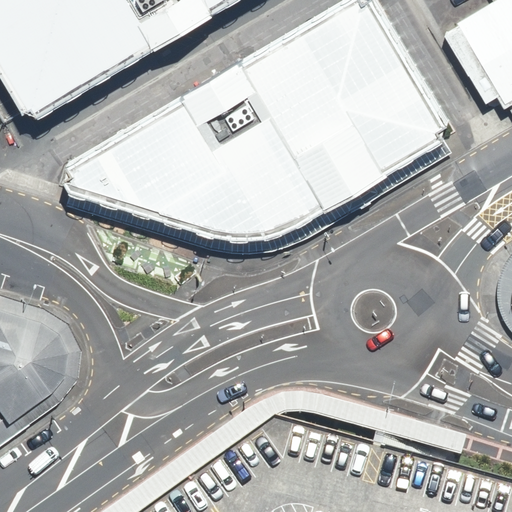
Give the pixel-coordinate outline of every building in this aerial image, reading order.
[(0,0),(0,51),(44,125),(258,0),(0,0)] [(384,0),(350,0),(63,176),(79,189),(239,234),(269,239),(301,234),(338,214),(466,136),(384,0)] [(511,0),(509,0),(494,9),(443,38),(489,112),(500,105),(506,116),(511,112),(511,0)] [(489,0),(494,9),(509,0),(489,0)] [(42,308),(0,295),(0,445),(59,403),(77,382),(81,351),(68,324),(42,308)] [(133,511),(273,414),(277,413),(282,411),(288,410),(298,410),(309,412),(319,414),(459,453),(460,446),(464,434),(335,397),(319,393),(303,391),(287,391),(277,392),(261,399),(247,407),(98,511),(133,511)] [(511,511),(511,479),(456,464),(273,414),(133,511),(511,511)]
